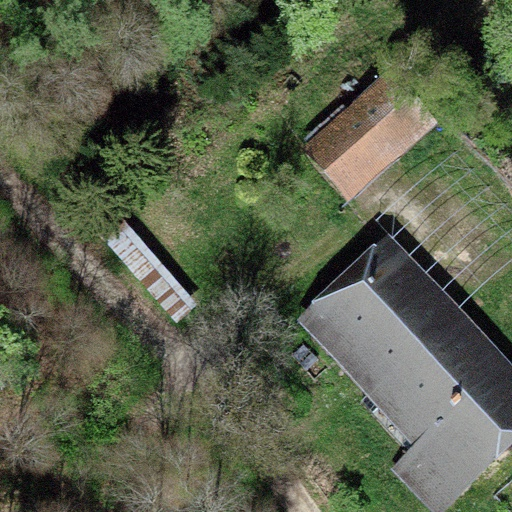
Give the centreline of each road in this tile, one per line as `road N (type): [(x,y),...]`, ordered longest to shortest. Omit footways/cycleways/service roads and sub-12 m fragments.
road 1 (track): [(188,369),(0,170)]
road 2 (track): [(188,369),(303,511)]
